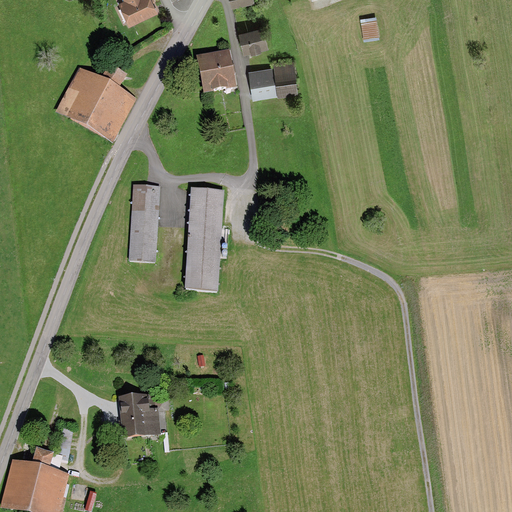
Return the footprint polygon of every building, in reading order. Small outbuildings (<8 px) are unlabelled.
[(119,3),(130,27),(161,14),(154,0),(125,0),(119,3)] [(254,0),(230,0),(233,9),(255,4),(254,0)] [(377,18),(361,19),(364,40),(381,38),(377,18)] [(270,50),(264,26),(239,31),(244,55),(270,50)] [(230,54),(197,60),(204,97),(237,91),(230,54)] [(274,67),(249,71),(253,101),(299,96),(295,59),(273,62),(274,67)] [(102,82),(80,71),(57,117),(114,145),(137,100),(121,92),(129,78),(109,68),(102,82)] [(159,189),(135,188),(131,262),(156,263),(159,189)] [(224,193),(194,191),(187,290),(217,292),(224,193)] [(148,398),(121,401),(125,439),(161,436),(159,412),(149,413),(148,398)] [(34,466),(15,462),(2,510),(10,511),(62,511),(71,475),(49,470),(52,455),(37,452),(34,466)]
